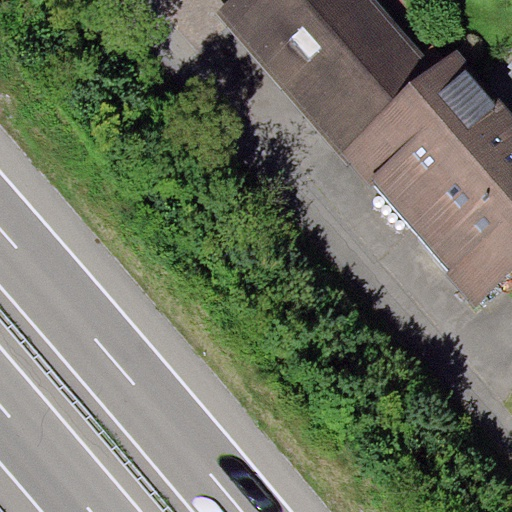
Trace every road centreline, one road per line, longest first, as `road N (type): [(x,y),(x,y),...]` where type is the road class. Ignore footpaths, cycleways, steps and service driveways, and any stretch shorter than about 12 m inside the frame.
road 1 (residential): [(153,0),(511,443)]
road 2 (motorway): [(243,511),(0,224)]
road 3 (motorway): [(0,406),(91,511)]
